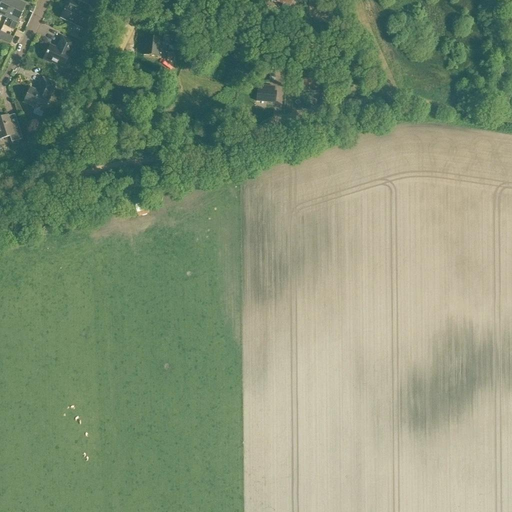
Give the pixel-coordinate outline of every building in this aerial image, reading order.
[(0,16),(6,18),(14,0),(0,0),(0,2),(0,16)] [(14,0),(6,18),(12,21),(9,28),(14,30),(17,24),(26,5),(14,0)] [(83,29),(89,16),(85,14),(88,7),(72,0),(70,6),(67,5),(61,19),(83,29)] [(309,1),(308,19),(314,19),(314,23),(327,24),(328,8),(327,8),(327,6),(315,6),(315,2),(309,1)] [(239,31),(234,29),(232,33),(229,41),(242,46),(245,38),(238,36),(239,31)] [(13,38),(0,31),(0,39),(10,44),(13,38)] [(165,44),(175,45),(176,35),(166,35),(165,44)] [(75,43),(62,37),(56,49),(50,46),(43,60),(51,64),(51,63),(63,69),(75,43)] [(160,40),(145,38),(143,56),(158,58),(159,47),(162,47),(162,44),(159,44),(160,40)] [(353,66),(336,65),(334,82),(352,84),(353,66)] [(313,86),(313,82),(317,82),(317,73),(312,73),(312,69),(306,69),(306,75),(299,75),(299,86),(313,86)] [(56,85),(42,78),(36,91),(30,88),(23,103),(43,112),(56,85)] [(134,88),(114,89),(115,107),(135,106),(134,88)] [(275,93),(261,92),(260,104),(274,104),(275,93)] [(12,129),(7,116),(0,118),(0,139),(9,137),(11,143),(22,139),(18,127),(12,129)] [(27,142),(20,144),(23,151),(29,150),(27,142)]
